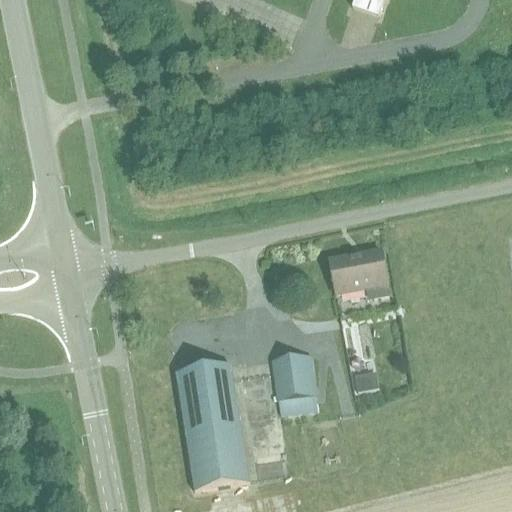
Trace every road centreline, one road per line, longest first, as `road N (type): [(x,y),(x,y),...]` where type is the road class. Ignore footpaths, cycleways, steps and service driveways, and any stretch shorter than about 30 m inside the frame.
road 1 (tertiary): [(68,271),(511,187)]
road 2 (tertiary): [(68,271),(12,0)]
road 3 (tertiary): [(115,511),(68,271)]
